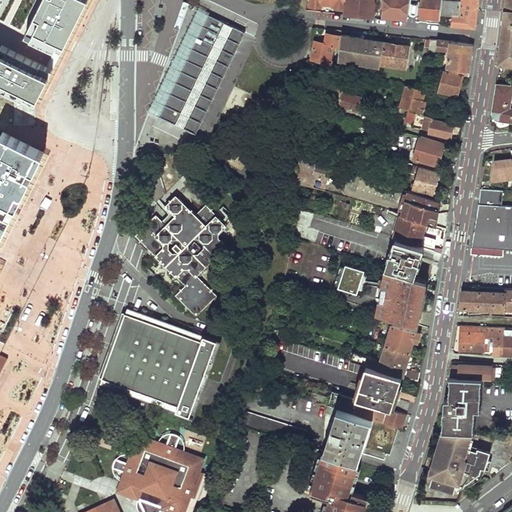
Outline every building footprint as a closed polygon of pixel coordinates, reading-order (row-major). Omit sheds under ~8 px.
[(80,0),(42,0),(27,32),(57,47),(80,0)] [(80,0),(57,47),(63,51),(88,0),(80,0)] [(310,0),(309,8),(320,9),(321,6),(324,6),(332,7),(332,9),(343,10),(344,0),(310,0)] [(344,0),(343,10),(342,15),(357,16),(373,18),(374,0),(344,0)] [(384,0),(383,16),(391,17),(392,15),(403,16),(404,6),(408,6),(408,0),(384,0)] [(418,0),(416,17),(439,19),(439,15),(441,0),(418,0)] [(451,16),(450,26),(475,29),(478,0),(462,0),(462,2),(443,0),(441,0),(439,15),(451,16)] [(511,0),(506,0),(499,63),(511,64),(511,0)] [(403,16),(392,15),(391,17),(406,19),(408,6),(404,6),(403,16)] [(207,14),(199,10),(191,27),(148,113),(156,117),(197,35),(199,30),(207,14)] [(235,53),(245,33),(226,24),(207,14),(199,30),(197,35),(156,117),(195,136),(235,53)] [(341,35),(342,31),(327,30),(325,44),(314,42),(311,60),(336,67),(337,60),(330,59),(333,46),(340,47),(341,37),(341,35)] [(385,42),(341,35),(341,37),(340,47),(339,49),(338,59),(381,66),(381,64),(385,43),(385,42)] [(469,77),(474,45),(439,40),(438,49),(449,51),(447,68),(451,70),(450,72),(469,77)] [(54,66),(3,42),(0,48),(0,47),(0,82),(37,100),(54,66)] [(406,68),(410,48),(385,43),(381,64),(406,68)] [(456,97),(462,76),(444,72),(439,92),(456,97)] [(511,84),(497,83),(491,122),(500,130),(511,129),(511,122),(511,121),(511,107),(511,88),(511,84)] [(422,103),(425,91),(407,86),(401,107),(423,114),(427,105),(422,103)] [(356,112),(360,98),(344,93),(343,92),(327,87),(324,96),(340,101),(339,107),(356,112)] [(434,119),(434,117),(423,114),(401,107),(398,106),(397,110),(407,113),(405,118),(413,122),(413,123),(430,129),(429,132),(450,138),(454,125),(434,119)] [(458,125),(460,120),(449,117),(447,121),(458,125)] [(39,149),(3,131),(0,137),(0,150),(0,151),(0,194),(13,201),(39,149)] [(438,167),(444,145),(419,139),(414,160),(438,167)] [(29,189),(26,198),(39,203),(62,150),(51,145),(32,190),(29,189)] [(45,152),(39,149),(13,201),(19,204),(45,152)] [(298,182),(324,190),(327,182),(325,175),(328,166),(300,157),(298,182)] [(511,157),(495,159),(492,180),(511,178),(511,157)] [(408,173),(411,165),(401,162),(400,165),(402,166),(401,171),(408,173)] [(433,194),(439,174),(420,168),(414,187),(433,194)] [(504,190),(480,188),(472,246),(511,249),(511,206),(503,206),(504,190)] [(400,208),(399,213),(402,214),(425,222),(426,218),(428,213),(439,213),(443,202),(406,190),(406,191),(400,208)] [(187,224),(196,214),(176,194),(167,204),(177,215),(187,224)] [(177,215),(168,224),(157,214),(147,225),(157,235),(147,246),(167,266),(188,265),(196,273),(226,243),(219,237),(220,229),(225,224),(206,204),(196,214),(187,224),(177,215)] [(426,218),(425,222),(427,222),(435,225),(437,221),(439,213),(428,213),(426,218)] [(423,234),(427,222),(425,222),(402,214),(395,234),(433,248),(436,240),(423,234)] [(147,246),(157,235),(147,225),(137,235),(147,246)] [(423,252),(424,247),(395,238),(394,243),(387,268),(396,271),(417,277),(422,257),(423,252)] [(357,292),(365,270),(346,264),(339,286),(357,292)] [(186,283),(196,273),(188,265),(167,266),(186,283)] [(425,298),(428,281),(417,277),(396,271),(393,279),(401,282),(393,308),(391,315),(419,324),(420,318),(421,311),(423,298),(425,298)] [(216,294),(196,273),(186,283),(176,293),(196,314),(216,294)] [(461,307),(511,311),(511,288),(505,289),(505,293),(464,291),(461,307)] [(203,340),(123,311),(100,376),(129,387),(122,405),(127,407),(147,414),(154,396),(179,405),(177,410),(190,415),(218,340),(204,335),(203,340)] [(417,341),(419,334),(394,325),(388,345),(409,352),(413,340),(417,341)] [(461,327),(460,350),(483,350),(484,336),(488,337),(489,326),(484,326),(484,328),(461,327)] [(489,326),(488,337),(494,337),(494,354),(502,355),(503,332),(503,326),(489,326)] [(511,332),(503,332),(502,355),(511,354),(511,332)] [(401,377),(409,352),(388,345),(384,344),(377,366),(375,365),(374,368),(401,377)] [(360,364),(362,357),(353,354),(351,361),(360,364)] [(459,376),(491,377),(492,366),(459,364),(459,376)] [(402,377),(401,377),(374,368),(365,366),(356,392),(354,398),(391,409),(393,403),(402,377)] [(417,382),(419,373),(407,369),(404,378),(417,382)] [(444,400),(443,430),(447,431),(469,431),(469,408),(479,408),(482,378),(450,377),(449,400),(444,400)] [(401,429),(406,414),(391,409),(354,398),(347,395),(345,402),(357,406),(354,414),(372,419),(401,429)] [(360,458),(372,419),(354,414),(337,409),(325,405),(323,412),(335,416),(325,446),(324,451),(359,462),(360,458)] [(302,444),(307,431),(244,410),(239,424),(302,444)] [(469,431),(447,431),(444,440),(438,459),(436,464),(432,477),(430,485),(454,492),(456,487),(462,489),(481,475),(485,464),(488,466),(491,457),(494,449),(476,444),(470,442),(471,436),(472,431),(469,431)] [(138,437),(138,438),(128,462),(125,461),(121,470),(125,472),(121,481),(118,490),(138,498),(147,501),(145,505),(149,507),(147,511),(183,511),(190,496),(193,497),(197,488),(193,486),(202,462),(202,461),(202,460),(202,459),(200,458),(176,449),(177,445),(168,442),(166,445),(142,436),(141,436),(140,436),(139,436),(138,437)] [(169,437),(168,442),(177,445),(179,440),(169,437)] [(435,454),(438,459),(444,440),(439,442),(435,454)] [(358,511),(363,496),(352,493),(350,500),(347,499),(350,490),(351,486),(353,481),(356,469),(358,463),(359,462),(324,451),(322,457),(318,470),(316,474),(315,478),(310,493),(329,499),(327,506),(325,511),(358,511)] [(368,498),(363,496),(358,511),(364,511),(366,504),(368,498)] [(147,501),(138,498),(137,500),(137,504),(137,506),(138,509),(139,511),(147,511),(149,507),(145,505),(147,501)] [(119,511),(118,508),(117,509),(115,504),(115,503),(114,502),(112,501),(110,501),(109,501),(91,509),(91,510),(87,511),(119,511)]
